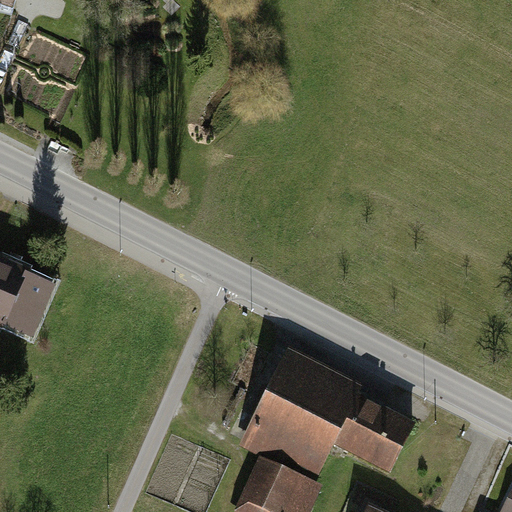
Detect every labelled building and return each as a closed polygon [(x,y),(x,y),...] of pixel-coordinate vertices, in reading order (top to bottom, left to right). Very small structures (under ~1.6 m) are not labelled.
[(0,0),(0,35),(8,9),(28,14),(31,0),(0,0)] [(49,267),(0,245),(0,330),(17,338),(49,267)] [(374,397),(295,357),(250,446),(268,455),(330,485),(347,450),(371,402),(374,397)] [(403,477),(426,429),(371,402),(347,450),(403,477)] [(240,511),(316,511),(330,485),(268,455),(240,511)]
